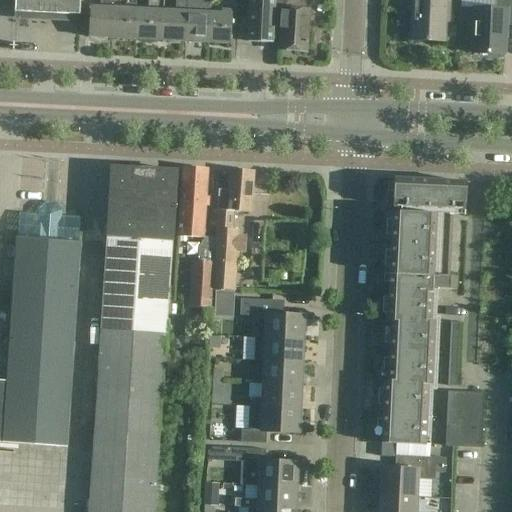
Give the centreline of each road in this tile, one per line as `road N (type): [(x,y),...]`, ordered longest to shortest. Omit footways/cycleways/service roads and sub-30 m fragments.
road 1 (unclassified): [(337,511),(356,136)]
road 2 (secondary): [(0,105),(255,117)]
road 3 (secondary): [(511,112),(350,106)]
road 4 (secondary): [(356,136),(511,146)]
